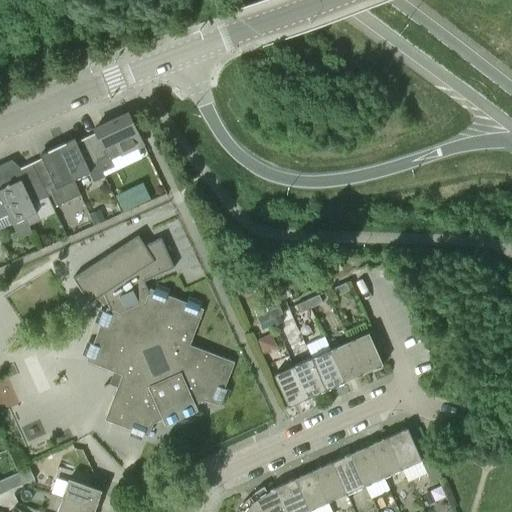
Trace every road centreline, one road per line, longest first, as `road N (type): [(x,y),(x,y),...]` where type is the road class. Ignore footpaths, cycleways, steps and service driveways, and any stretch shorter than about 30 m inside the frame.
road 1 (residential): [(187,511),(216,476),(399,388),(401,365),(357,273)]
road 2 (tertiary): [(0,128),(325,0)]
road 3 (primary): [(342,0),(511,126)]
road 4 (primary): [(511,88),(396,0)]
